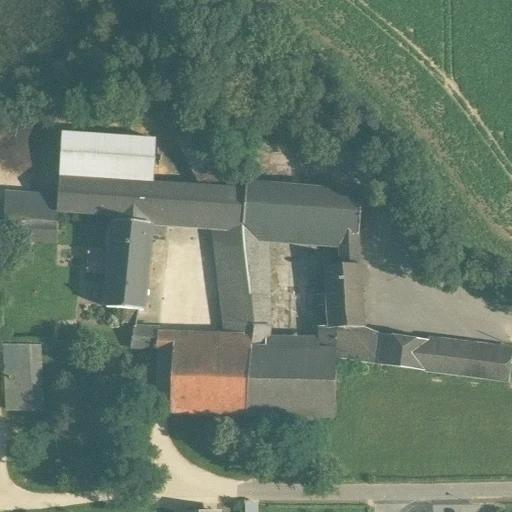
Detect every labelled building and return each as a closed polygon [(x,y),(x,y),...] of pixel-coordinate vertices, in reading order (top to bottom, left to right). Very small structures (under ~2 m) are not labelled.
[(161,112),(204,190),(234,192),(186,100),(161,112)] [(153,141),(61,135),(58,180),(114,183),(150,186),(151,186),(153,141)] [(114,183),(58,180),(57,197),(56,213),(114,217),(165,220),(219,224),(242,225),(245,193),(234,192),(204,190),(151,186),(150,186),(114,183)] [(245,193),(242,225),(254,225),(265,226),(322,231),(359,234),(362,193),(246,184),(245,193)] [(57,197),(4,193),(2,219),(55,223),(56,213),(57,197)] [(165,220),(114,217),(113,223),(149,226),(148,237),(163,238),(165,220)] [(55,223),(2,219),(1,241),(55,244),(57,223),(55,223)] [(149,226),(113,223),(111,256),(88,254),(87,274),(109,276),(108,283),(105,309),(122,310),(121,322),(133,323),(133,328),(135,329),(137,310),(142,312),(148,237),(149,226)] [(242,225),(219,224),(230,330),(253,331),(254,327),(253,318),(245,251),(242,225)] [(252,251),(254,225),(242,225),(245,251),(252,251)] [(254,225),(252,251),(266,251),(265,226),(254,225)] [(322,231),(325,267),(360,266),(359,234),(322,231)] [(267,327),(266,251),(252,251),(245,251),(253,318),(259,317),(261,327),(267,327)] [(360,266),(325,267),(326,296),(317,296),(318,307),(327,306),(329,328),(329,329),(337,329),(345,328),(354,328),(364,328),(360,266)] [(109,276),(87,274),(86,281),(108,283),(109,276)] [(329,328),(319,328),(318,353),(265,351),(267,327),(261,327),(259,317),(253,318),(254,327),(253,331),(251,341),(246,414),(334,416),(336,363),(336,343),(337,329),(329,329),(329,328)] [(319,328),(267,327),(265,351),(318,353),(319,328)] [(135,329),(133,328),(130,349),(158,350),(158,330),(135,329)] [(345,328),(337,329),(336,343),(345,343),(345,328)] [(345,343),(336,343),(336,363),(376,369),(377,366),(380,335),(364,328),(354,328),(354,343),(345,343)] [(345,328),(345,343),(354,343),(354,328),(345,328)] [(219,340),(251,341),(253,331),(230,330),(158,330),(158,350),(174,349),(219,351),(219,340)] [(423,372),(428,341),(380,335),(377,366),(423,372)] [(219,340),(219,351),(174,349),(170,411),(246,414),(251,341),(219,340)] [(511,352),(428,341),(423,372),(507,382),(510,364),(511,352)] [(29,348),(5,348),(8,412),(32,413),(29,348)] [(246,503),(246,511),(258,511),(258,503),(246,503)]
